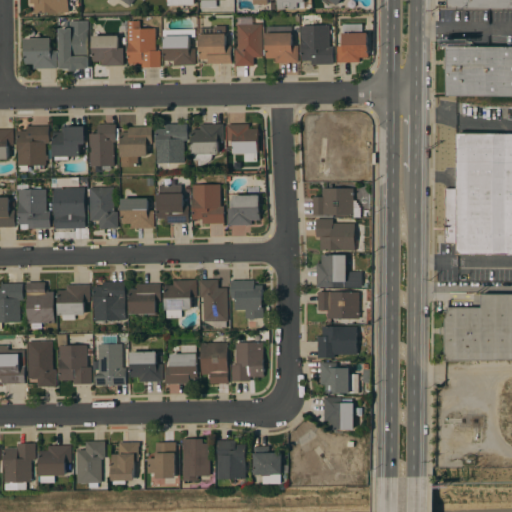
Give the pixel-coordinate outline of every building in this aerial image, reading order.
[(76,0),(76,11),(35,12),(35,3),(30,3),(30,0),(76,0)] [(107,0),(106,2),(113,7),(117,1),(128,8),(133,0),(107,0)] [(304,0),(304,6),(298,7),(298,8),(278,9),(278,0),(304,0)] [(447,0),(511,0),(511,8),(447,8),(447,0)] [(238,17),(253,17),(253,23),(263,23),(263,56),(254,56),(255,65),(235,65),(235,48),(238,48),(238,17)] [(60,28),(70,28),(70,20),(89,20),(89,29),(88,29),(88,56),(90,56),(90,68),(79,68),(79,70),(71,71),(71,68),(61,68),(60,28)] [(129,30),(126,30),(126,20),(141,20),(141,28),(156,28),(157,50),(161,50),(161,66),(143,67),(143,63),(129,63),(129,30)] [(338,45),(343,45),(343,33),(350,32),(350,25),(361,24),(361,32),(369,32),(369,56),(360,57),(360,61),(338,62),(338,45)] [(214,28),(214,25),(226,25),(226,45),(232,45),(232,63),(208,63),(208,58),(201,58),(201,28),(214,28)] [(266,32),(267,32),(267,25),(291,25),(291,32),(293,32),(293,45),(299,45),(299,62),(275,62),(275,58),(266,58),(266,32)] [(301,25),(330,25),(330,46),(333,46),(334,63),(312,64),(312,59),(302,60),(301,25)] [(196,28),(196,35),(190,36),(190,47),(196,47),(196,64),(174,64),(174,60),(165,60),(165,37),(163,37),(163,29),(196,28)] [(120,35),(120,47),(126,47),(126,65),(102,65),(102,60),(93,61),(93,36),(120,35)] [(51,37),(52,50),(58,50),(58,68),(34,68),(34,63),(25,63),(25,38),(51,37)] [(447,69),(444,69),(444,56),(447,56),(447,46),(511,46),(511,95),(447,95),(447,69)] [(89,133),(99,132),(98,124),(117,123),(117,141),(114,141),(115,165),(90,166),(89,133)] [(156,128),(166,127),(166,123),(188,123),(188,140),(185,140),(185,162),(157,163),(156,128)] [(224,123),(224,139),(219,139),(219,153),(212,153),(212,157),(211,159),(209,161),(205,163),(203,164),(199,164),(198,164),(198,159),(193,159),(193,154),(192,154),(192,128),(201,128),(201,123),(224,123)] [(249,123),(250,128),(259,128),(259,152),(257,152),(257,161),(244,161),(244,152),(233,153),(233,140),(227,140),(227,124),(249,123)] [(18,130),(27,130),(27,126),(50,125),(50,142),(46,142),(47,164),(44,164),(44,169),(35,169),(35,164),(28,164),(28,170),(19,171),(19,165),(18,165),(18,130)] [(85,125),(86,143),(80,143),(80,155),(68,156),(68,159),(55,160),(55,155),(54,155),(53,131),(62,131),(62,126),(85,125)] [(152,126),(153,143),(148,144),(148,155),(138,155),(138,166),(121,166),(120,131),(129,131),(129,126),(152,126)] [(0,128),(14,128),(14,145),(9,145),(9,158),(0,158),(0,128)] [(511,133),(511,254),(457,254),(458,242),(445,242),(446,188),(458,188),(458,133),(511,133)] [(55,187),(52,187),(52,177),(88,177),(88,186),(115,186),(115,211),(116,211),(118,213),(119,227),(100,228),(99,219),(90,220),(90,196),(85,196),(86,227),(55,228),(55,187)] [(193,184),(221,183),(221,205),(225,205),(225,223),(203,223),(203,219),(193,219),(193,184)] [(19,184),(29,184),(29,188),(34,188),(34,186),(41,186),(41,188),(47,188),(47,210),(51,210),(51,227),(29,227),(29,224),(19,224),(19,184)] [(157,193),(160,193),(160,185),(181,184),(182,192),(185,192),(185,205),(189,205),(190,222),(166,222),(166,217),(158,218),(157,193)] [(354,188),(353,214),(313,214),(313,196),(322,196),(322,187),(354,188)] [(260,194),(261,219),(252,219),(252,224),(228,225),(228,208),(234,208),(233,194),(260,194)] [(0,197),(10,197),(10,209),(15,209),(16,226),(0,226),(0,197)] [(149,198),(149,210),(154,210),(154,227),(131,228),(131,223),(122,223),(122,198),(149,198)] [(316,218),(333,218),(333,222),(355,223),(355,237),(362,237),(362,250),(320,250),(320,236),(316,236),(316,218)] [(347,254),(347,271),(362,271),(361,287),(316,287),(316,263),(322,263),(321,254),(347,254)] [(165,284),(174,284),(173,280),(197,279),(197,297),(192,297),(192,309),(182,309),(182,317),(167,317),(167,309),(165,309),(165,284)] [(203,296),(200,296),(200,279),(219,279),(219,287),(227,287),(228,320),(226,320),(226,326),(213,327),(213,321),(204,321),(203,296)] [(255,279),(255,284),(263,284),(263,317),(254,317),(254,319),(249,319),(249,318),(245,318),(245,310),(237,310),(236,297),(231,297),(231,280),(255,279)] [(94,285),(103,285),(103,281),(126,281),(126,319),(122,319),(122,320),(94,320),(94,285)] [(0,287),(1,287),(1,283),(24,282),(24,300),(20,300),(20,321),(2,322),(2,328),(0,328),(0,287)] [(27,282),(46,282),(46,291),(54,291),(55,322),(42,322),(42,328),(32,328),(32,323),(28,323),(27,282)] [(129,288),(137,288),(137,284),(161,283),(161,300),(156,301),(157,315),(146,315),(146,313),(130,313),(129,288)] [(58,289),(67,289),(67,284),(91,284),(91,301),(85,301),(85,314),(75,314),(75,319),(62,319),(62,314),(59,314),(58,289)] [(359,291),(359,318),(327,318),(327,309),(318,309),(318,291),(359,291)] [(482,307),(482,292),(511,292),(511,360),(445,360),(445,334),(440,334),(440,327),(445,327),(445,310),(448,310),(449,306),(482,307)] [(357,326),(357,354),(335,353),(335,358),(318,358),(318,335),(322,335),(322,325),(357,326)] [(60,346),(57,346),(57,333),(67,333),(67,344),(87,344),(87,366),(92,366),(92,383),(73,383),(73,380),(60,380),(60,346)] [(117,334),(118,343),(122,343),(123,367),(126,367),(127,385),(96,385),(96,373),(99,373),(98,343),(103,343),(102,334),(117,334)] [(28,341),(52,340),(53,369),(56,369),(56,386),(38,386),(38,378),(29,378),(28,341)] [(201,342),(228,342),(229,383),(211,383),(210,374),(202,374),(201,342)] [(236,342),(264,342),(264,375),(251,375),(251,381),(232,381),(232,363),(236,363),(236,342)] [(181,353),(181,344),(198,344),(198,378),(190,378),(190,383),(167,383),(167,366),(171,366),(171,353),(181,353)] [(0,345),(9,345),(9,349),(25,349),(25,382),(2,383),(2,378),(0,378),(0,345)] [(157,351),(157,364),(163,363),(163,380),(140,381),(140,376),(131,377),(131,351),(157,351)] [(320,361),(336,361),(336,367),(350,367),(350,373),(359,373),(358,392),(325,392),(325,384),(320,384),(320,361)] [(342,397),(342,398),(352,398),(352,402),(354,402),(354,429),(329,429),(329,420),(324,420),(324,397),(342,397)] [(184,438),(204,438),(205,443),(211,442),(212,475),(199,475),(199,480),(185,481),(184,438)] [(219,440),(237,439),(237,444),(247,443),(247,478),(219,479),(219,440)] [(78,449),(87,449),(87,441),(106,440),(106,458),(102,458),(103,482),(99,482),(99,487),(90,487),(90,482),(78,483),(78,449)] [(113,453),(120,453),(120,442),(140,441),(140,446),(139,446),(140,460),(136,460),(136,469),(135,469),(135,480),(126,480),(126,483),(114,484),(113,453)] [(149,458),(157,458),(157,442),(177,441),(178,477),(158,477),(157,472),(149,472),(149,458)] [(5,448),(19,447),(18,443),(36,442),(37,459),(32,459),(33,481),(28,481),(28,489),(6,489),(5,448)] [(73,445),(73,462),(67,462),(67,475),(56,475),(56,482),(42,482),(42,475),(41,475),(40,450),(49,450),(49,445),(73,445)] [(270,445),(270,452),(283,452),(283,462),(285,462),(285,472),(283,472),(283,473),(282,473),(282,482),(263,482),(263,474),(256,474),(256,457),(255,457),(255,445),(270,445)]
